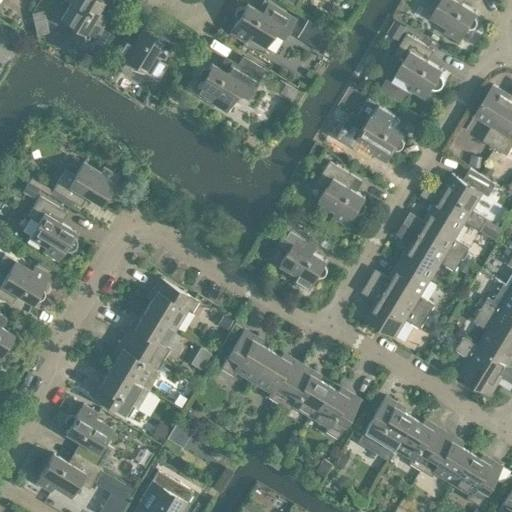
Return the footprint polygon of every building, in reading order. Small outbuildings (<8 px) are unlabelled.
[(69,37),(89,49),(109,17),(98,11),(104,1),(102,0),(68,0),(71,2),(61,18),(75,27),(69,37)] [(475,15),(478,11),(459,0),(437,0),(440,2),(432,16),(448,26),(445,31),(460,40),(468,27),(470,27),(473,27),(476,26),(478,23),(478,19),(476,16),(475,15)] [(296,18),(269,1),(262,12),(248,3),(245,7),(244,6),(240,6),(237,8),(235,11),(235,14),(237,17),(239,18),(231,32),(246,41),(249,36),(265,46),(274,32),(284,38),(296,18)] [(44,10),(32,12),(34,19),(45,16),(44,10)] [(396,18),(387,32),(398,38),(407,24),(396,18)] [(332,34),(307,19),(300,29),(326,44),(332,34)] [(165,58),(174,43),(161,35),(162,34),(162,30),(160,27),(157,25),(154,25),(151,27),(150,28),(145,26),(133,46),(123,39),(110,62),(130,74),(132,70),(143,73),(146,69),(150,72),(160,55),(165,58)] [(443,68),(423,56),(430,46),(407,32),(395,53),(406,59),(397,73),(414,83),(411,88),(426,97),(432,87),(435,88),(439,87),(442,85),(444,82),(445,78),(444,75),(443,72),(441,71),(443,68)] [(85,51),(79,62),(90,68),(96,57),(85,51)] [(203,78),(195,91),(210,100),(226,110),(229,105),(238,91),(248,98),(260,78),(266,68),(243,54),(237,64),(229,59),(223,69),(212,62),(209,67),(208,66),(204,66),(201,68),(200,71),(200,74),(201,77),(203,78)] [(292,98),(298,88),(281,78),(276,87),(292,98)] [(496,146),(511,119),(511,94),(494,83),(475,114),(493,125),(484,139),(496,146)] [(404,137),(402,136),(405,132),(385,120),(391,110),(369,96),(357,116),(367,122),(359,137),(375,147),(372,152),(387,161),(395,147),(397,148),(400,148),(403,147),(405,144),(405,140),(404,137)] [(511,119),(496,146),(508,154),(511,146),(511,119)] [(483,155),(471,153),(469,165),(481,167),(483,155)] [(365,200),(364,200),(367,195),(347,183),(353,173),(330,160),(318,180),(329,186),(320,200),(337,210),(334,215),(349,224),(357,211),(358,212),(362,212),(365,210),(367,207),(367,204),(365,200)] [(101,204),(104,199),(107,201),(111,201),(115,198),(117,195),(117,191),(116,188),(112,186),(119,175),(104,166),(101,171),(84,161),(76,175),(65,168),(53,188),(75,202),(82,192),(101,204)] [(487,163),(482,171),(490,176),(495,169),(487,163)] [(447,194),(441,204),(466,220),(466,221),(480,229),(488,217),(473,208),(484,191),(490,194),(497,183),(472,167),(465,179),(453,172),(442,191),(447,194)] [(33,198),(40,187),(28,180),(21,191),(33,198)] [(53,188),(50,193),(72,207),(75,202),(53,188)] [(59,259),(65,249),(68,251),(72,250),(75,248),(77,245),(78,241),(76,237),(73,235),(76,230),(56,218),(62,208),(40,195),(28,215),(38,221),(30,235),(47,245),(44,250),(59,259)] [(441,204),(436,201),(424,219),(430,223),(423,233),(463,257),(470,245),(456,237),(466,221),(466,220),(441,204)] [(327,265),(325,264),(328,259),(308,247),(314,237),(292,224),(280,244),(290,250),(282,264),(298,274),(295,279),(310,288),(318,275),(320,276),(323,276),(326,274),(328,271),(328,268),(327,265)] [(417,244),(411,241),(400,259),(431,277),(442,261),(456,269),(463,257),(423,233),(417,244)] [(0,261),(0,296),(7,300),(13,290),(33,302),(35,298),(37,299),(40,299),(43,297),(45,294),(45,291),(44,288),(42,287),(50,273),(49,273),(52,267),(40,260),(36,265),(35,264),(32,269),(15,259),(5,253),(0,261)] [(389,277),(395,280),(388,291),(428,315),(429,315),(434,307),(436,303),(421,294),(431,277),(400,259),(389,277)] [(472,264),(463,259),(458,268),(466,273),(472,264)] [(259,269),(246,261),(241,269),(254,276),(259,269)] [(199,300),(160,276),(151,291),(155,293),(146,308),(177,327),(188,309),(192,312),(199,300)] [(494,299),(489,296),(481,308),(511,326),(511,287),(505,283),(494,299)] [(382,301),(377,298),(365,317),(396,335),(407,318),(421,327),(428,315),(388,291),(382,301)] [(434,307),(429,315),(434,318),(437,320),(442,311),(434,307)] [(137,323),(133,320),(125,334),(164,358),(170,347),(166,345),(177,327),(146,308),(137,323)] [(511,359),(511,326),(481,308),(474,320),(489,328),(479,345),(478,345),(504,361),(509,364),(511,359)] [(14,333),(0,325),(3,323),(4,321),(6,319),(6,317),(6,314),(0,311),(0,310),(0,356),(5,349),(6,349),(10,350),(13,348),(14,345),(14,341),(13,338),(11,338),(14,333)] [(224,313),(218,323),(228,329),(233,319),(224,313)] [(434,318),(427,330),(439,337),(446,325),(437,320),(434,318)] [(257,341),(259,337),(245,328),(221,367),(233,374),(235,370),(253,380),(271,350),(257,341)] [(160,371),(157,369),(164,358),(125,334),(116,348),(120,351),(111,366),(149,389),(160,371)] [(497,371),(504,361),(478,345),(479,345),(464,336),(457,348),(471,357),(461,374),(492,393),(503,375),(497,371)] [(289,354),(286,358),(271,350),(253,380),(271,391),(268,395),(279,402),(303,363),(289,354)] [(314,375),(317,371),(303,363),(279,402),(290,409),(293,404),(310,415),(329,384),(314,375)] [(136,405),(138,406),(149,389),(111,366),(103,380),(98,378),(90,393),(129,416),(136,405)] [(361,398),(346,389),(344,393),(329,384),(310,415),(328,426),(326,430),(337,437),(361,398)] [(398,408),(401,403),(386,395),(359,440),(388,457),(394,447),(413,416),(398,408)] [(75,416),(74,415),(70,415),(67,417),(66,420),(66,423),(67,426),(69,427),(66,431),(81,440),(74,451),(102,467),(114,447),(104,441),(112,427),(95,417),(98,412),(83,403),(75,416)] [(430,421),(428,425),(413,416),(394,447),(412,458),(410,462),(421,469),(444,430),(430,421)] [(151,437),(162,445),(167,435),(172,428),(161,421),(157,429),(151,437)] [(183,446),(192,431),(177,422),(168,436),(183,446)] [(456,442),(458,438),(444,430),(421,469),(432,475),(434,471),(452,482),(471,451),(456,442)] [(79,481),(90,487),(102,467),(74,451),(68,461),(54,452),(36,481),(51,490),(54,485),(71,495),(79,481)] [(285,456),(277,451),(270,462),(278,467),(285,456)] [(342,451),(335,463),(342,467),(350,455),(342,451)] [(479,504),(503,465),(488,456),(485,460),(471,451),(452,482),(470,493),(467,497),(479,504)] [(332,462),(324,457),(316,470),(324,475),(332,462)] [(103,469),(96,479),(127,499),(134,488),(103,469)] [(195,490),(159,469),(133,511),(134,511),(179,511),(187,500),(188,501),(195,490)] [(511,511),(511,487),(497,511),(511,511)]
